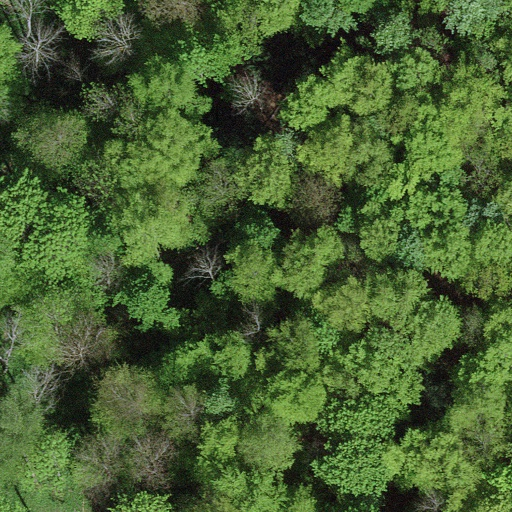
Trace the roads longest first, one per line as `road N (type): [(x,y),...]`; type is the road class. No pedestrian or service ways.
road 1 (track): [(490,81),(441,67),(387,78),(318,131),(250,194),(208,275),(119,392),(42,409),(0,393)]
road 2 (track): [(0,203),(55,84),(72,0)]
